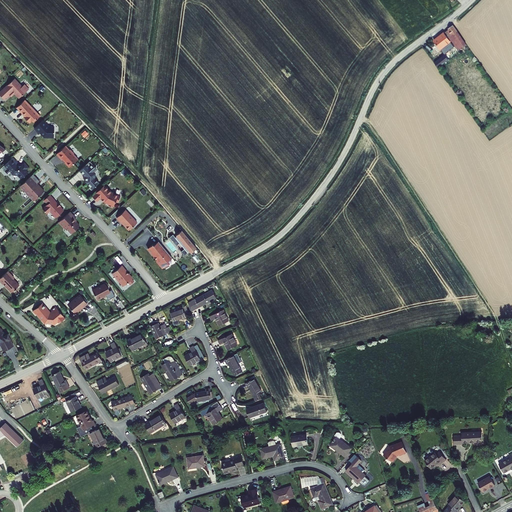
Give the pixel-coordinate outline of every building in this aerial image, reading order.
[(444,32),(433,41),(441,50),(445,47),(451,43),(451,42),(452,41),(459,51),(466,45),(453,25),(448,29),(449,30),(445,33),(444,32)] [(445,47),(441,50),(445,55),(449,60),(451,58),(446,51),(447,50),(445,47)] [(449,60),(445,55),(434,63),(438,68),(449,60)] [(22,96),(32,87),(27,82),(25,84),(17,76),(1,91),(7,97),(9,95),(15,89),(17,91),(22,96)] [(38,109),(34,105),(35,105),(29,98),(28,99),(26,98),(19,105),(25,111),(26,110),(28,113),(27,114),(32,120),(35,117),(36,116),(37,118),(42,113),(38,108),(38,109)] [(50,124),(48,123),(43,120),(34,129),(39,134),(44,138),(48,138),(54,139),(54,134),(53,127),(53,125),(50,124)] [(70,150),(66,145),(56,154),(62,160),(62,159),(65,162),(64,163),(68,167),(78,158),(74,154),(74,153),(71,149),(70,150)] [(26,175),(20,167),(17,167),(10,159),(2,167),(10,176),(12,174),(13,175),(17,175),(20,179),(26,175)] [(94,168),(91,165),(90,165),(87,163),(78,171),(84,177),(85,176),(86,181),(89,183),(88,184),(93,189),(95,187),(96,187),(97,186),(97,185),(100,182),(96,178),(94,174),(92,173),(94,170),(94,168)] [(22,184),(36,199),(41,195),(42,196),(47,191),(40,184),(38,183),(42,180),(35,173),(22,184)] [(114,206),(116,201),(118,202),(121,196),(112,192),(105,184),(93,196),(98,201),(102,198),(105,202),(110,204),(110,205),(113,207),(114,205),(114,206)] [(52,210),(55,214),(56,213),(58,216),(64,211),(65,208),(62,205),(61,206),(58,203),(59,202),(56,199),(57,199),(51,194),(46,199),(49,203),(44,208),(49,213),(52,210)] [(139,222),(127,209),(118,217),(123,222),(123,223),(124,223),(124,222),(127,224),(127,225),(131,229),(139,222)] [(68,227),(73,233),(81,225),(75,218),(76,216),(71,211),(60,222),(66,227),(68,227)] [(196,248),(182,230),(176,235),(177,236),(175,237),(173,234),(167,239),(170,241),(177,250),(182,257),(189,252),(190,253),(196,248)] [(168,260),(174,257),(160,241),(155,245),(154,244),(149,248),(158,259),(157,260),(163,268),(170,264),(168,260)] [(125,286),(129,283),(131,285),(135,282),(127,272),(123,266),(114,273),(115,275),(114,275),(118,280),(120,280),(120,282),(123,286),(125,286)] [(22,284),(17,277),(18,276),(11,269),(2,278),(6,283),(7,282),(15,290),(18,288),(20,287),(19,286),(22,284)] [(108,295),(108,296),(109,296),(114,293),(110,286),(107,283),(95,291),(101,301),(105,298),(105,297),(108,295)] [(216,298),(212,290),(188,303),(192,310),(216,298)] [(83,295),(71,305),(78,313),(79,312),(79,313),(82,311),(81,310),(87,306),(90,303),(83,295)] [(52,311),(52,310),(50,307),(46,302),(36,309),(39,313),(44,319),(45,319),(47,322),(57,323),(58,323),(60,321),(61,322),(68,318),(66,316),(67,316),(59,306),(55,309),(55,311),(52,311)] [(188,318),(187,315),(184,307),(184,306),(179,308),(180,310),(170,313),(175,325),(179,323),(178,320),(183,318),(184,320),(188,318)] [(210,316),(212,320),(216,318),(220,325),(230,320),(224,309),(210,316)] [(158,322),(150,327),(157,339),(171,332),(169,327),(166,328),(165,329),(163,325),(160,326),(158,322)] [(14,346),(8,333),(0,327),(0,345),(2,351),(14,346)] [(219,340),(221,344),(225,342),(228,349),(238,344),(232,333),(219,340)] [(127,340),(132,349),(146,342),(142,334),(132,339),(131,337),(127,340)] [(122,356),(115,343),(111,345),(113,349),(106,352),(111,362),(122,356)] [(192,351),(185,355),(190,365),(205,357),(198,344),(191,348),(192,351)] [(86,369),(102,360),(98,352),(90,356),(89,353),(80,357),(86,369)] [(228,362),(235,375),(242,371),(234,355),(225,359),(227,362),(228,362)] [(162,365),(172,381),(183,375),(173,358),(171,356),(167,357),(163,360),(165,363),(162,365)] [(53,373),(60,387),(69,382),(67,379),(66,379),(61,369),(53,373)] [(141,378),(151,394),(162,387),(154,373),(150,375),(149,373),(141,378)] [(97,381),(103,393),(119,384),(115,376),(107,380),(106,377),(97,381)] [(39,380),(41,384),(34,387),(39,397),(50,392),(44,378),(39,380)] [(246,384),(249,388),(250,387),(255,395),(254,396),(257,401),(264,397),(261,391),(255,379),(246,384)] [(206,388),(206,390),(197,392),(187,398),(190,403),(198,399),(198,400),(213,398),(211,387),(206,388)] [(78,395),(76,392),(67,396),(70,403),(67,405),(71,412),(84,406),(79,394),(78,395)] [(129,396),(112,401),(116,414),(117,414),(120,413),(121,411),(120,410),(119,408),(132,404),(136,403),(133,395),(129,396)] [(207,414),(214,424),(223,419),(219,412),(223,409),(218,401),(201,412),(204,416),(207,414)] [(247,409),(250,417),(268,411),(265,402),(247,409)] [(174,406),(176,409),(170,413),(175,422),(186,416),(178,403),(174,406)] [(83,425),(87,433),(91,431),(100,427),(96,419),(94,420),(89,409),(79,414),(84,425),(83,425)] [(150,433),(167,423),(162,415),(151,421),(150,420),(144,424),(150,433)] [(6,423),(0,428),(0,430),(5,436),(17,448),(23,440),(6,423)] [(105,438),(100,427),(91,431),(99,449),(108,445),(107,442),(108,441),(107,437),(105,438)] [(455,437),(455,445),(463,445),(463,443),(484,441),(483,431),(463,433),(463,436),(455,437)] [(293,445),(309,443),(308,434),(292,436),(293,445)] [(352,448),(337,437),(330,445),(345,456),(352,448)] [(275,460),(285,457),(280,443),(276,444),(276,441),(274,440),(269,441),(269,443),(269,446),(262,448),(264,459),(274,456),(275,460)] [(400,456),(407,453),(402,442),(393,446),(392,445),(389,447),(387,449),(388,449),(384,455),(392,462),(396,457),(395,457),(396,455),(397,455),(399,455),(400,456)] [(425,459),(430,468),(439,462),(440,464),(446,460),(441,452),(437,454),(436,452),(425,459)] [(511,452),(510,454),(511,457),(499,463),(503,472),(511,467),(511,452)] [(197,467),(205,466),(204,455),(188,458),(190,467),(197,466),(197,467)] [(241,455),(234,457),(235,459),(221,463),(224,474),(238,470),(237,468),(244,466),(241,455)] [(361,460),(357,457),(345,471),(359,483),(366,476),(355,466),(361,460)] [(174,466),(157,474),(160,481),(158,481),(159,483),(160,482),(161,485),(179,477),(174,466)] [(320,486),(312,490),(315,497),(318,501),(322,509),(333,505),(332,504),(334,503),(332,499),(331,499),(327,491),(328,490),(327,489),(328,489),(326,483),(327,482),(325,476),(321,477),(321,476),(319,475),(318,475),(318,476),(300,478),(301,489),(320,486)] [(478,482),(483,491),(495,484),(490,476),(478,482)] [(275,490),(277,501),(295,497),(292,486),(283,488),(284,489),(281,490),(281,489),(275,490)] [(248,492),(249,496),(240,498),(243,509),(259,505),(256,490),(248,492)] [(455,511),(465,502),(457,496),(448,505),(450,507),(444,511),(455,511)] [(442,511),(439,503),(434,506),(436,511),(442,511)]
